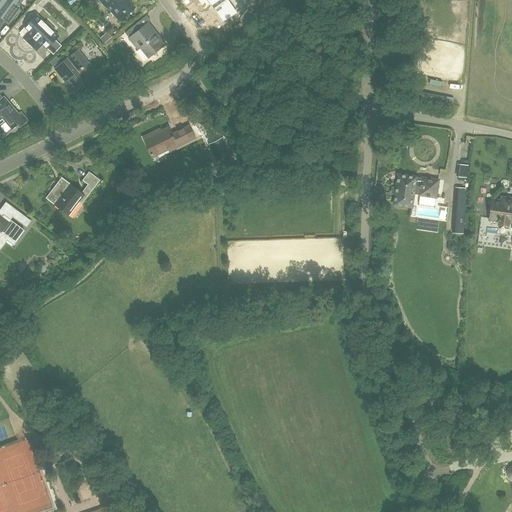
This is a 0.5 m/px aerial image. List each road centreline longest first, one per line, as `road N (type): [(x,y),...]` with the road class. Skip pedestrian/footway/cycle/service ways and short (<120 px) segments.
road 1 (unclassified): [(411,397),(362,267),(370,111)]
road 2 (residential): [(64,136),(189,72),(195,45),(166,0)]
road 3 (unclassified): [(370,111),(511,136)]
